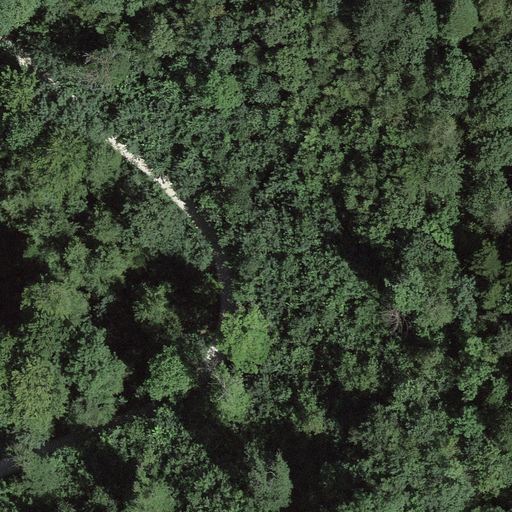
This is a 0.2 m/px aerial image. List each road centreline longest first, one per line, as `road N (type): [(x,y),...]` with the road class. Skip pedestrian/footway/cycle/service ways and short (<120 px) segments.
road 1 (track): [(0,468),(183,391),(216,361),(226,310),(225,275),(200,221),(0,40)]
road 2 (track): [(473,511),(457,355),(483,0)]
